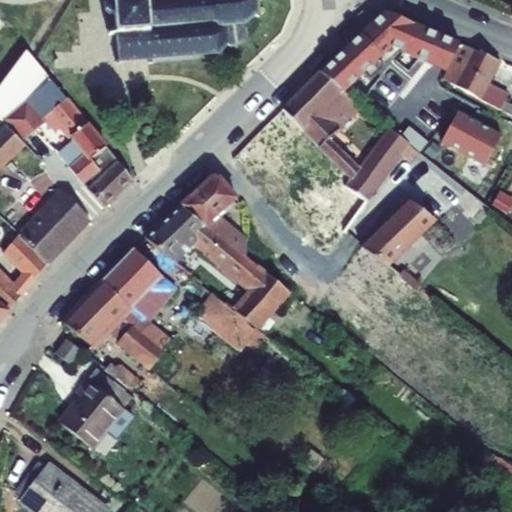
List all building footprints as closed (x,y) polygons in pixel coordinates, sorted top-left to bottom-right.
[(244,0),(105,0),(106,3),(95,4),(95,11),(102,17),(107,16),(109,31),(102,33),(102,39),(110,38),(112,61),(208,53),(213,57),(216,54),(212,51),(215,46),(259,42),(258,20),(252,16),(251,5),(255,1),(253,0),(247,0),(246,1),(244,0)] [(477,76),(438,57),(420,93),(477,123),(486,106),(466,97),(477,76)] [(126,178),(45,82),(22,104),(0,118),(0,162),(18,145),(16,142),(38,124),(46,132),(53,126),(65,141),(50,154),(75,184),(82,178),(86,182),(80,189),(96,207),(126,178)] [(272,112),(218,169),(270,220),(290,199),(261,168),(285,139),(320,179),(315,188),(325,196),(295,245),(316,264),(384,152),(363,136),(338,174),(311,150),(321,141),(318,138),(341,116),(318,99),(300,85),(272,112)] [(195,190),(125,250),(158,275),(183,247),(199,270),(237,301),(224,316),(217,310),(210,317),(290,381),(306,361),(280,340),(271,350),(251,332),(277,303),(247,279),(240,279),(234,275),(231,258),(196,232),(213,212),(195,190)] [(82,219),(54,191),(22,222),(10,210),(0,219),(0,222),(4,228),(0,231),(0,252),(11,264),(0,275),(0,274),(0,313),(54,247),(82,219)] [(390,208),(345,257),(370,277),(416,228),(390,208)] [(115,261),(45,337),(77,363),(105,331),(116,341),(126,331),(115,321),(146,289),(115,261)] [(99,361),(133,386),(147,364),(116,341),(99,361)] [(50,360),(43,369),(51,376),(58,367),(50,360)] [(89,383),(116,405),(124,395),(103,378),(99,383),(92,379),(89,383)] [(107,409),(72,380),(52,403),(58,407),(37,434),(69,460),(102,422),(98,418),(107,409)] [(83,511),(32,469),(3,504),(13,511),(83,511)]
